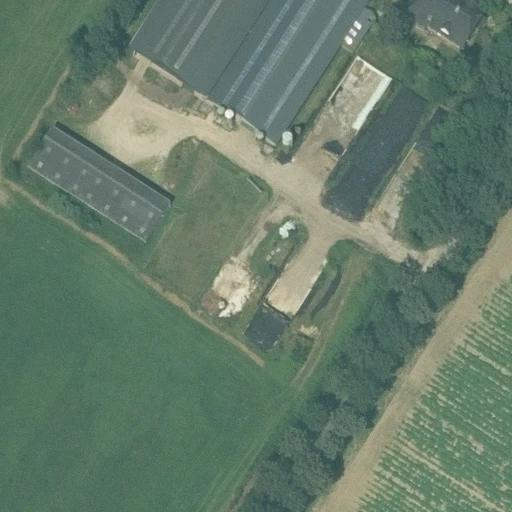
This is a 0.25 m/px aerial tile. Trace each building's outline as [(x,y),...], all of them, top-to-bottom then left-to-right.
[(169,0),(133,56),(203,101),(267,0),(169,0)] [(267,0),(203,101),(275,147),(340,46),(354,53),(375,19),(363,11),(369,0),(267,0)] [(483,16),(458,0),(412,0),(401,18),(424,32),(427,28),(461,50),(473,31),(477,34),(484,22),(481,20),(483,16)] [(329,180),(391,76),(361,59),(324,121),(320,119),(295,160),(329,180)] [(169,207),(51,132),(27,169),(145,245),(169,207)] [(280,271),(245,330),(272,346),(307,287),(280,271)]
